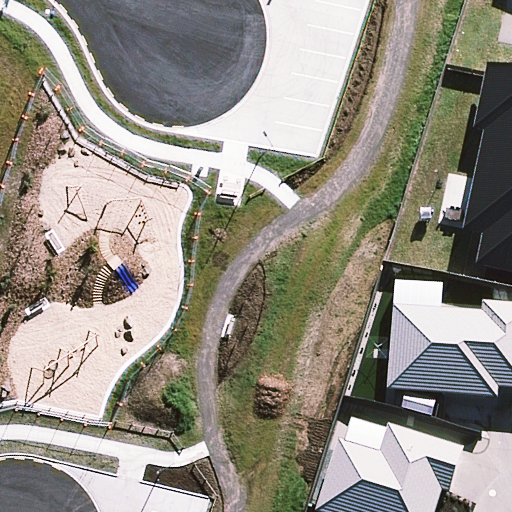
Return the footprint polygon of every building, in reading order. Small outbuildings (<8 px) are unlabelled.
[(477,278),(511,285),(511,85),(486,80),(474,140),(484,142),(463,243),(483,247),(477,278)] [(393,295),(392,319),(441,322),(442,298),(393,295)] [(387,402),(497,409),(498,399),(511,399),(511,315),(481,314),(480,324),(441,322),(392,319),(387,402)] [(350,431),(343,453),(378,464),(385,442),(350,431)] [(343,453),(337,451),(316,511),(438,511),(441,503),(449,505),(463,461),(387,436),(385,442),(378,464),(343,453)]
